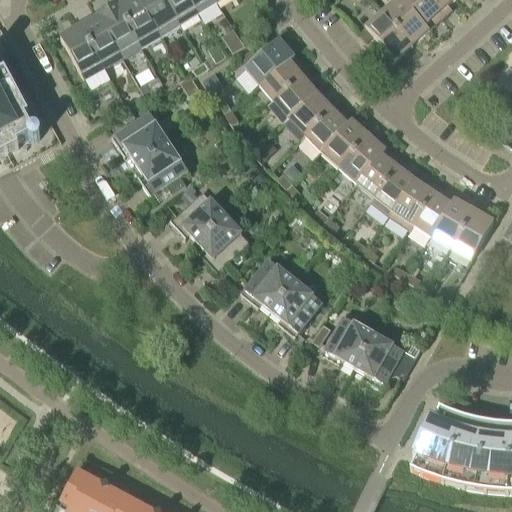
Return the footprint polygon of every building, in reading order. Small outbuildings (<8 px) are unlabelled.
[(136,0),(118,10),(117,11),(141,53),(161,42),(136,0)] [(161,0),(136,0),(161,42),(180,30),(161,0)] [(186,0),(161,0),(180,30),(198,18),(186,0)] [(212,0),(186,0),(198,18),(216,7),(212,0)] [(400,0),(398,2),(427,35),(437,27),(432,23),(439,16),(424,0),(400,0)] [(456,2),(454,0),(424,0),(439,16),(456,2)] [(398,2),(382,16),(411,50),(427,35),(398,2)] [(117,11),(118,10),(118,9),(97,21),(97,22),(99,22),(122,63),(141,53),(117,11)] [(382,16),(365,32),(373,41),(395,65),(411,50),(382,16)] [(99,22),(97,22),(80,33),(104,74),(122,63),(99,22)] [(365,32),(359,38),(367,47),(373,41),(365,32)] [(34,162),(61,147),(0,33),(0,179),(4,177),(34,162)] [(104,74),(80,33),(60,44),(84,86),(85,85),(91,95),(109,84),(104,74)] [(232,58),(244,51),(240,44),(228,51),(232,58)] [(278,44),(257,62),(250,55),(238,65),(259,90),(293,61),(278,44)] [(259,90),(272,105),(273,106),(302,81),(296,74),(301,70),(293,61),(259,90)] [(196,81),(208,74),(203,67),(192,74),(196,81)] [(150,95),(162,88),(158,81),(146,88),(150,95)] [(273,106),(272,105),(268,109),(284,128),(317,98),(302,81),(273,106)] [(332,114),(317,98),(284,128),(301,146),(305,141),(332,114)] [(113,117),(124,110),(120,103),(109,110),(113,117)] [(224,119),(230,114),(223,103),(216,107),(224,119)] [(238,126),(230,114),(224,119),(231,130),(238,126)] [(339,121),(332,114),(305,141),(321,157),(352,125),(343,117),(339,121)] [(135,169),(167,148),(148,119),(111,144),(119,155),(124,151),(135,169)] [(352,125),(321,157),(339,173),(368,140),(352,125)] [(368,140),(339,173),(356,188),(384,154),(368,140)] [(252,158),(258,152),(248,142),(242,148),(252,158)] [(186,177),(167,148),(135,169),(147,187),(142,190),(149,201),(166,190),(172,199),(185,190),(180,181),(186,177)] [(258,152),(252,158),(261,168),(267,162),(258,152)] [(356,188),(373,202),(374,203),(398,172),(390,166),(394,162),(384,154),(356,188)] [(374,203),(373,202),(370,207),(389,222),(415,186),(398,172),(374,203)] [(249,182),(258,191),(266,183),(258,174),(249,182)] [(286,195),(292,189),(282,179),(276,184),(286,195)] [(433,197),(415,186),(389,222),(409,235),(413,230),(412,230),(433,197)] [(301,199),(292,189),(286,195),(295,205),(301,199)] [(197,248),(225,222),(202,197),(170,227),(178,237),(183,232),(197,248)] [(441,203),(433,197),(412,230),(413,230),(431,242),(454,204),(444,198),(441,203)] [(454,204),(431,242),(451,254),(473,215),(454,204)] [(317,214),(312,220),(323,229),(328,223),(317,214)] [(493,226),(473,215),(451,254),(471,265),(493,226)] [(249,248),(225,222),(197,248),(212,264),(207,268),(216,278),(249,248)] [(339,231),(328,223),(323,229),(334,237),(339,231)] [(362,259),(367,253),(356,245),(351,251),(362,259)] [(367,253),(362,259),(373,267),(378,261),(367,253)] [(271,317),(295,287),(268,265),(240,300),(250,308),(254,303),(271,317)] [(405,286),(409,279),(397,272),(393,279),(405,286)] [(409,279),(405,286),(417,292),(421,285),(409,279)] [(321,308),(295,287),(271,317),(287,330),(284,335),(294,343),(321,308)] [(446,309),(450,302),(438,295),(434,302),(446,309)] [(392,308),(406,316),(412,306),(398,298),(392,308)] [(354,373),(373,340),(343,323),(321,361),(332,367),(335,362),(354,373)] [(402,356),(373,340),(354,373),(373,383),(370,389),(381,395),(388,383),(396,380),(403,384),(415,363),(414,363),(420,353),(408,346),(402,356)] [(511,429),(511,430),(495,429),(478,426),(462,422),(454,419),(446,416),(439,412),(433,423),(430,421),(412,459),(416,461),(410,474),(430,482),(452,489),(474,494),(496,497),(511,497),(511,429)] [(94,511),(107,489),(102,490),(78,477),(59,511),(94,511)] [(107,489),(94,511),(128,511),(132,506),(108,494),(107,489)]
